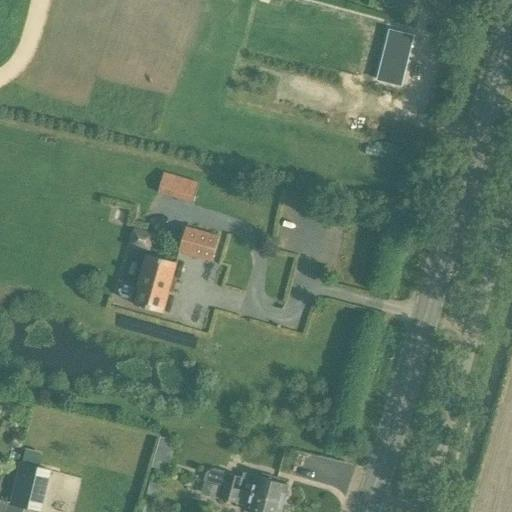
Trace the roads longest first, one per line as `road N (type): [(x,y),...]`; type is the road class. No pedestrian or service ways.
road 1 (primary): [(365,511),(511,8)]
road 2 (unclassified): [(422,511),(511,198)]
